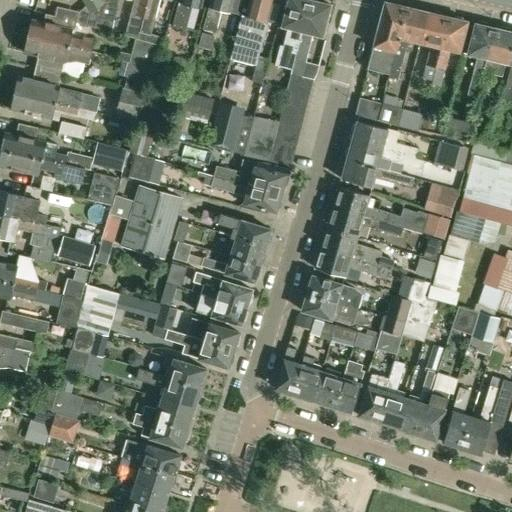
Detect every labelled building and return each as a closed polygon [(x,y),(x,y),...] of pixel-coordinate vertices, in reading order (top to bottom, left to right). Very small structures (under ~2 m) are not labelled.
[(111,31),(114,18),(105,16),(94,0),(82,0),(85,4),(79,9),(76,22),(111,31)] [(94,0),(105,16),(114,18),(117,0),(94,0)] [(134,38),(137,38),(146,0),(132,0),(125,35),(134,38)] [(146,0),(137,38),(148,41),(161,46),(164,37),(150,33),(157,0),(146,0)] [(201,7),(202,0),(181,0),(181,2),(178,1),(173,23),(186,26),(192,4),(201,7)] [(232,0),(211,0),(203,30),(216,33),(222,10),(230,13),(232,0)] [(269,58),(257,55),(272,0),(249,0),(245,15),(242,14),(231,56),(255,64),(251,81),(262,84),(269,58)] [(274,65),(292,70),(309,0),(287,0),(281,26),(287,27),(282,45),(279,45),(276,56),(274,65)] [(291,74),(301,77),(312,34),(321,36),(330,5),(310,0),(309,0),(292,70),(291,74)] [(406,7),(384,2),(367,69),(389,74),(388,78),(397,80),(400,68),(391,66),(393,58),(402,60),(405,50),(405,49),(396,47),(406,7)] [(427,13),(425,12),(419,11),(417,7),(412,6),(409,8),(406,7),(396,47),(405,49),(405,50),(412,52),(414,41),(418,42),(421,43),(427,13)] [(435,67),(448,18),(444,16),(441,12),(436,11),(433,14),(430,13),(427,13),(421,43),(422,43),(431,45),(427,65),(423,78),(432,80),(435,67)] [(448,18),(435,67),(446,69),(450,50),(460,52),(467,22),(464,21),(463,18),(457,16),(453,19),(448,18)] [(31,19),(27,36),(92,52),(95,40),(83,37),(82,41),(70,38),(72,29),(31,19)] [(481,81),(495,28),(486,26),(485,23),(480,22),(477,24),(474,23),(466,54),(476,56),(471,78),(481,81)] [(506,63),(509,64),(511,49),(511,32),(509,29),(504,27),(502,30),(495,28),(481,81),(489,83),(492,74),(502,77),(506,63)] [(202,33),(199,46),(211,49),(214,35),(202,33)] [(23,53),(64,62),(65,63),(75,61),(88,64),(89,59),(90,59),(92,52),(27,36),(23,53)] [(148,41),(137,38),(134,38),(129,54),(120,52),(118,60),(124,61),(124,60),(155,68),(161,46),(148,41)] [(511,49),(509,64),(500,98),(511,101),(511,49)] [(391,66),(400,68),(402,60),(393,58),(391,66)] [(124,60),(124,61),(120,74),(126,76),(122,89),(146,94),(155,68),(124,60)] [(435,69),(432,84),(440,86),(444,71),(435,69)] [(291,74),(287,89),(311,93),(315,80),(301,77),(291,74)] [(56,94),(58,85),(18,75),(14,92),(97,112),(98,105),(80,101),(81,100),(56,94)] [(467,92),(478,94),(481,81),(471,78),(467,92)] [(287,89),(285,98),(308,104),(311,93),(287,89)] [(125,91),(119,117),(138,121),(144,96),(125,91)] [(94,120),(97,112),(14,92),(10,109),(59,120),(61,112),(94,120)] [(178,116),(190,119),(207,123),(213,99),(184,92),(178,116)] [(382,103),(360,97),(355,114),(377,120),(382,103)] [(285,98),(282,109),(306,115),(308,104),(285,98)] [(146,100),(139,124),(165,130),(171,107),(146,100)] [(220,102),(208,145),(232,151),(244,108),(220,102)] [(377,120),(398,126),(402,108),(401,108),(382,103),(377,120)] [(423,114),(402,108),(398,126),(419,131),(423,114)] [(282,109),(280,118),(303,124),(306,115),(282,109)] [(269,161),(271,150),(274,139),(277,129),(279,121),(254,116),(245,156),(269,161)] [(466,138),(470,121),(450,116),(446,133),(466,138)] [(277,129),(301,134),(303,124),(280,118),(279,121),(277,129)] [(57,132),(83,138),(86,125),(60,119),(57,132)] [(418,149),(407,146),(396,143),(399,132),(387,129),(356,121),(355,123),(352,124),(351,131),(353,133),(351,140),(415,157),(418,149)] [(277,129),(274,139),(298,145),(301,134),(277,129)] [(128,152),(135,154),(147,157),(153,135),(134,130),(128,152)] [(45,142),(21,136),(5,132),(1,149),(84,168),(100,172),(101,166),(91,163),(93,157),(69,152),(68,156),(43,150),(45,142)] [(274,139),(271,150),(295,156),(298,145),(274,139)] [(425,159),(415,157),(351,140),(350,147),(346,148),(345,155),(347,157),(346,160),(388,171),(391,160),(423,168),(425,159)] [(127,149),(106,144),(101,166),(122,170),(127,149)] [(451,144),(446,164),(464,169),(468,148),(451,144)] [(511,225),(511,152),(475,144),(463,198),(459,211),(456,210),(450,234),(484,243),(495,242),(497,233),(504,235),(507,225),(511,225)] [(81,184),(84,168),(1,149),(0,152),(0,166),(37,175),(39,166),(55,170),(53,177),(81,184)] [(292,167),(295,156),(271,150),(269,161),(292,167)] [(147,181),(153,161),(146,159),(147,157),(135,154),(129,177),(147,181)] [(215,165),(213,176),(281,193),(283,186),(287,185),(288,179),(285,177),(286,174),(254,165),(255,162),(243,159),(239,172),(215,165)] [(414,178),(388,171),(346,160),(345,165),(342,166),(340,173),(343,175),(342,179),(372,187),(375,177),(411,187),(414,178)] [(87,201),(106,205),(113,207),(116,195),(120,179),(95,173),(87,201)] [(275,210),(280,208),(281,202),(279,200),(281,193),(213,176),(210,184),(246,194),(243,203),(274,212),(275,210)] [(336,190),(334,195),(336,198),(333,205),(386,222),(404,227),(444,240),(450,221),(418,211),(417,212),(403,208),(401,217),(389,213),(366,206),(370,195),(339,185),(338,188),(336,190)] [(113,207),(106,205),(98,238),(113,243),(121,217),(131,220),(123,246),(165,259),(183,199),(141,186),(137,200),(116,195),(113,207)] [(441,187),(434,213),(452,218),(460,192),(441,187)] [(0,191),(0,214),(42,224),(44,218),(19,212),(23,197),(0,191)] [(386,222),(333,205),(331,211),(328,213),(326,220),(328,222),(327,225),(326,227),(357,237),(357,235),(361,224),(383,231),(401,236),(404,227),(386,222)] [(266,244),(269,243),(272,234),(270,232),(271,229),(242,221),(243,219),(216,211),(213,222),(222,225),(220,232),(232,235),(266,246),(266,244)] [(60,229),(42,224),(0,214),(0,237),(12,241),(15,226),(32,230),(29,242),(34,243),(31,257),(50,261),(60,229)] [(174,240),(178,241),(183,243),(189,224),(179,221),(174,240)] [(325,231),(322,232),(320,240),(323,241),(320,248),(391,270),(394,261),(380,257),(382,251),(355,242),(356,238),(357,237),(326,227),(326,228),(325,231)] [(233,252),(231,256),(260,265),(261,262),(263,261),(266,253),(264,252),(266,246),(232,235),(228,250),(233,252)] [(113,243),(98,238),(93,261),(106,265),(113,243)] [(429,238),(427,245),(440,250),(443,242),(429,238)] [(74,245),(62,242),(57,256),(89,266),(95,246),(76,240),(74,245)] [(192,245),(183,243),(178,241),(172,258),(186,263),(192,245)] [(388,279),(391,270),(320,248),(318,254),(315,256),(313,262),(315,264),(314,266),(344,276),(348,266),(370,273),(388,279)] [(479,310),(495,315),(497,309),(507,312),(507,314),(510,315),(511,307),(511,293),(511,294),(511,293),(511,250),(506,248),(504,256),(492,252),(481,283),(484,284),(477,304),(476,304),(474,309),(479,310)] [(460,260),(445,256),(440,255),(432,286),(431,285),(427,297),(456,305),(459,292),(455,291),(458,280),(455,279),(460,260)] [(204,266),(213,269),(255,282),(256,278),(259,276),(261,270),(259,268),(260,265),(231,256),(229,264),(207,257),(204,266)] [(419,258),(414,276),(431,282),(436,263),(419,258)] [(0,279),(37,288),(45,290),(47,282),(14,275),(17,265),(0,261),(0,279)] [(173,263),(167,282),(177,286),(181,287),(187,268),(173,263)] [(63,295),(84,300),(91,283),(86,281),(88,272),(76,269),(73,280),(67,278),(63,295)] [(200,293),(217,298),(246,307),(247,304),(251,303),(253,296),(251,293),(252,289),(195,272),(192,282),(203,285),(200,293)] [(310,278),(308,279),(305,286),(307,288),(306,292),(356,307),(360,294),(352,291),(353,286),(312,274),(310,278)] [(34,300),(37,288),(0,279),(0,297),(8,299),(9,295),(34,300)] [(84,300),(78,327),(109,336),(122,292),(91,283),(84,300)] [(352,321),(356,307),(306,292),(305,295),(302,296),(300,303),(302,305),(301,308),(350,324),(352,321)] [(246,307),(217,298),(200,293),(195,310),(241,324),(242,321),(245,320),(248,312),(245,309),(246,307)] [(170,307),(173,297),(163,294),(160,304),(170,307)] [(77,328),(78,327),(84,300),(63,295),(56,323),(77,328)] [(406,320),(412,301),(392,295),(386,317),(405,322),(406,320)] [(423,304),(412,301),(406,320),(429,326),(436,302),(425,299),(423,304)] [(472,333),(479,313),(459,306),(451,328),(472,335),(472,333)] [(168,311),(160,309),(156,325),(164,327),(168,311)] [(501,317),(495,315),(479,310),(479,313),(472,333),(494,340),(501,317)] [(2,322),(46,333),(49,322),(5,311),(2,322)] [(299,314),(295,325),(310,330),(313,319),(299,314)] [(385,316),(381,330),(391,333),(401,336),(401,335),(405,322),(386,317),(385,316)] [(192,317),(187,333),(207,340),(207,341),(233,349),(234,346),(237,345),(240,338),(238,334),(239,332),(192,317)] [(310,334),(319,337),(324,322),(314,319),(310,334)] [(155,325),(152,335),(165,339),(168,329),(163,328),(155,325)] [(354,343),(357,331),(335,325),(331,336),(354,343)] [(232,363),(235,355),(232,353),(233,349),(207,341),(207,340),(187,333),(187,335),(168,329),(165,339),(184,345),(182,352),(228,367),(229,364),(232,363)] [(381,330),(376,348),(396,354),(401,336),(391,333),(381,330)] [(364,333),(357,331),(354,343),(353,345),(360,347),(364,348),(368,346),(371,335),(364,333)] [(0,344),(29,351),(35,352),(37,343),(0,334),(0,344)] [(0,368),(8,368),(24,372),(29,351),(0,344),(0,368)] [(289,393),(292,394),(300,365),(292,362),(296,350),(287,347),(275,388),(278,390),(280,392),(286,394),(289,393)] [(71,350),(65,369),(84,375),(90,356),(71,350)] [(135,352),(129,355),(128,360),(130,365),(136,367),(141,364),(143,359),(140,354),(135,352)] [(167,368),(164,376),(203,388),(207,376),(204,375),(206,368),(166,356),(162,367),(167,368)] [(304,366),(300,365),(292,394),(294,394),(295,397),(302,399),(305,398),(312,400),(323,366),(313,363),(314,358),(307,356),(304,366)] [(348,360),(342,378),(344,378),(334,407),(337,408),(338,411),(345,413),(348,411),(351,413),(364,371),(361,370),(362,365),(348,360)] [(395,427),(396,427),(407,393),(406,393),(396,390),(402,371),(404,363),(394,360),(392,368),(388,379),(385,391),(376,420),(378,421),(379,424),(386,426),(388,424),(395,427)] [(323,406),(330,408),(332,407),(334,407),(344,378),(342,378),(338,376),(339,372),(323,366),(312,400),(321,403),(323,406)] [(193,410),(194,406),(197,398),(200,399),(203,388),(164,376),(146,370),(139,368),(135,380),(142,382),(153,385),(154,383),(161,385),(164,386),(161,396),(177,401),(176,404),(193,410)] [(407,432),(414,435),(416,433),(418,434),(427,405),(429,400),(433,388),(438,373),(428,370),(419,397),(410,394),(407,393),(396,427),(399,428),(406,430),(407,432)] [(62,371),(57,390),(71,394),(76,375),(62,371)] [(373,420),(376,420),(385,391),(388,379),(380,376),(371,373),(360,411),(359,415),(362,416),(364,419),(371,421),(373,420)] [(480,420),(470,417),(461,448),(462,448),(462,450),(471,453),(472,451),(481,454),(482,450),(494,454),(511,397),(511,382),(493,376),(480,420)] [(45,382),(43,390),(55,393),(57,385),(45,382)] [(461,448),(470,417),(463,415),(471,391),(460,387),(443,442),(447,443),(447,445),(457,448),(457,446),(461,448)] [(427,405),(418,434),(421,435),(422,437),(429,440),(432,438),(435,439),(436,436),(448,398),(450,393),(433,388),(429,400),(427,405)] [(82,397),(71,394),(57,390),(56,395),(50,412),(76,420),(82,397)] [(47,424),(50,412),(56,395),(42,391),(34,420),(47,424)] [(177,401),(161,396),(160,399),(157,409),(145,405),(142,414),(151,417),(191,430),(194,418),(191,417),(193,410),(176,404),(177,401)] [(76,420),(50,412),(47,424),(51,425),(48,436),(73,443),(79,421),(76,420)] [(191,430),(151,417),(142,414),(137,413),(133,425),(143,428),(141,434),(182,447),(184,440),(187,441),(191,430)] [(123,458),(137,462),(177,473),(181,463),(177,461),(179,454),(128,439),(123,458)] [(9,453),(0,450),(0,464),(6,466),(9,453)] [(42,456),(37,474),(53,478),(58,460),(42,456)] [(177,473),(137,462),(134,471),(137,472),(134,481),(151,486),(150,491),(167,496),(170,485),(173,486),(177,473)] [(32,497),(50,503),(54,504),(60,483),(39,476),(32,497)] [(150,491),(151,486),(134,481),(130,496),(127,495),(125,503),(151,511),(165,511),(168,504),(165,503),(167,496),(150,491)] [(0,495),(27,503),(28,499),(30,494),(0,486),(0,495)] [(28,499),(24,511),(47,511),(50,505),(28,499)] [(151,511),(125,503),(122,511),(118,510),(117,511),(151,511)]
